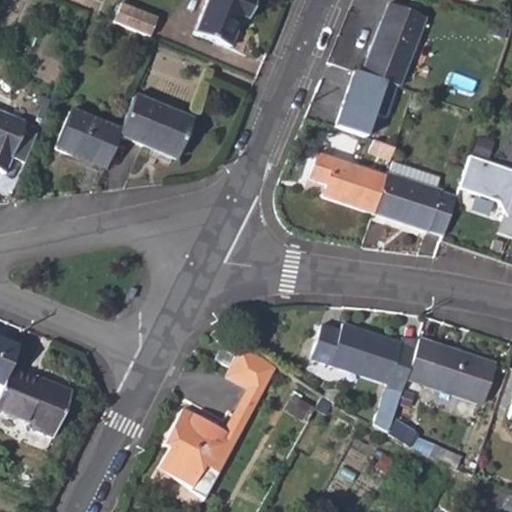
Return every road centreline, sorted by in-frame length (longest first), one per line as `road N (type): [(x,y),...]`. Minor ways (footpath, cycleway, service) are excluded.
road 1 (residential): [(208,254),(511,306)]
road 2 (residential): [(208,254),(320,0)]
road 3 (residential): [(208,254),(120,229),(0,253)]
road 4 (residential): [(80,511),(159,359)]
road 5 (residential): [(0,297),(159,359)]
